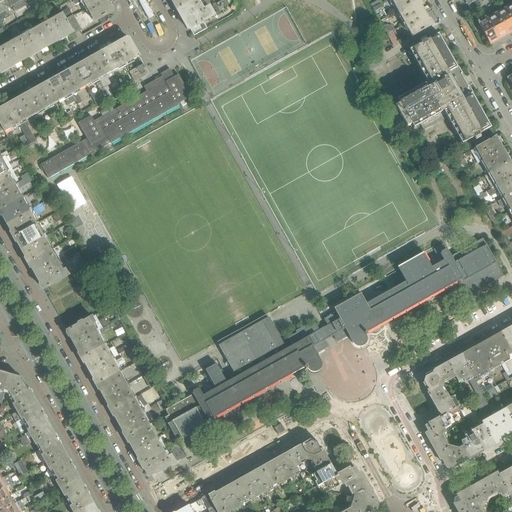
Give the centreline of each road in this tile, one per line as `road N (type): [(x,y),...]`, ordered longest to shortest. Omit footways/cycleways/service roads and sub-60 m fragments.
road 1 (residential): [(153,511),(334,411),(345,415),(399,510)]
road 2 (secondary): [(145,511),(0,252)]
road 3 (residential): [(439,487),(387,382),(511,310)]
road 4 (secondary): [(24,342),(119,511)]
road 5 (residential): [(128,18),(0,91)]
